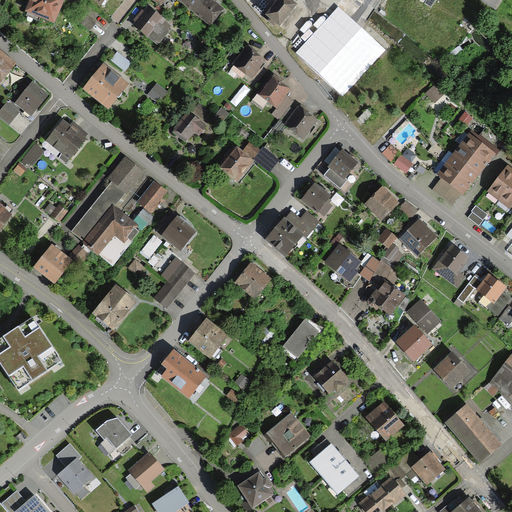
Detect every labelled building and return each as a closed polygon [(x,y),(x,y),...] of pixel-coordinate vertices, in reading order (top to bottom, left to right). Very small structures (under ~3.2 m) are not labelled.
[(54,23),(64,0),(29,0),(25,11),(54,23)] [(178,0),(195,13),(205,0),(178,0)] [(213,0),(205,0),(195,13),(210,26),(224,8),(213,0)] [(293,0),(276,0),(265,14),(280,26),(298,3),(293,0)] [(502,0),(481,0),(496,10),(502,0)] [(166,20),(148,5),(143,10),(142,9),(139,14),(133,20),(135,22),(132,25),(158,46),(170,31),(168,29),(171,25),(165,21),(166,20)] [(385,50),(338,7),(296,52),(343,96),(385,50)] [(96,23),(84,13),(77,21),(90,31),(96,23)] [(249,44),(247,46),(252,49),(257,53),(258,51),(249,44)] [(247,46),(247,45),(232,64),(251,79),(266,60),(257,53),(252,49),(247,46)] [(0,82),(16,62),(0,49),(0,82)] [(117,51),(110,60),(125,72),(132,63),(117,51)] [(129,83),(104,62),(82,89),(108,109),(129,83)] [(275,74),(273,76),(278,79),(282,82),(283,80),(275,74)] [(278,79),(273,76),(259,94),(276,108),(287,95),(291,89),(282,82),(278,79)] [(33,81),(15,103),(31,116),(49,94),(37,84),(33,81)] [(157,83),(147,95),(159,104),(168,92),(157,83)] [(444,95),(434,84),(424,94),(434,104),(444,95)] [(250,89),(244,85),(230,102),(236,106),(250,89)] [(294,101),(287,95),(276,108),(271,114),(279,120),(281,118),(290,106),(294,101)] [(20,112),(7,102),(0,110),(0,118),(9,125),(20,112)] [(190,112),(199,120),(208,110),(198,102),(190,112)] [(232,106),(227,102),(224,107),(229,111),(232,106)] [(301,104),(299,106),(303,109),(308,113),(310,111),(301,104)] [(295,110),(290,106),(281,118),(286,122),(295,110)] [(299,106),(298,106),(295,110),(286,122),(284,124),(304,139),(318,121),(308,113),(303,109),(299,106)] [(222,107),(212,120),(220,126),(230,113),(222,107)] [(199,136),(207,126),(199,120),(190,112),(188,111),(174,129),(172,132),(179,137),(185,142),(187,140),(188,140),(195,133),(199,136)] [(474,119),(465,112),(459,119),(468,126),(474,119)] [(70,124),(63,119),(46,141),(70,160),(87,139),(85,137),(88,134),(76,124),(73,121),(70,124)] [(472,130),(469,133),(496,154),(495,154),(496,155),(500,150),(481,135),(480,136),(472,130)] [(469,133),(461,143),(488,163),(492,158),(495,154),(496,154),(469,133)] [(250,141),(243,151),(253,159),(261,149),(250,141)] [(45,151),(35,143),(23,158),(24,158),(21,162),(27,167),(30,163),(33,165),(45,151)] [(488,163),(461,143),(454,153),(481,173),(485,168),(488,163)] [(400,153),(391,144),(382,153),(391,162),(400,153)] [(230,154),(219,167),(237,181),(254,160),(253,159),(243,151),(237,145),(230,154)] [(261,149),(253,159),(254,160),(270,172),(280,160),(263,147),(261,149)] [(407,148),(402,156),(411,163),(417,155),(407,148)] [(352,157),(342,149),(328,167),(329,168),(344,180),(346,178),(359,162),(354,159),(353,158),(352,157)] [(481,173),(454,153),(446,164),(473,184),(477,178),(481,173)] [(402,156),(400,155),(394,164),(406,173),(413,164),(411,163),(402,156)] [(144,172),(125,156),(107,178),(112,181),(126,193),(127,193),(144,172)] [(27,169),(20,163),(14,170),(21,176),(27,169)] [(473,184),(446,164),(437,175),(441,178),(461,193),(464,195),(469,189),(473,184)] [(487,191),(498,200),(511,181),(511,167),(508,165),(487,191)] [(348,179),(346,178),(344,180),(329,168),(324,175),(340,188),(348,179)] [(461,193),(441,178),(433,189),(452,204),(461,193)] [(167,191),(154,180),(137,202),(150,212),(167,191)] [(126,193),(112,181),(72,231),(83,241),(113,205),(115,206),(126,193)] [(511,181),(498,200),(509,209),(511,205),(511,181)] [(323,189),(315,182),(301,200),(318,213),(318,212),(324,216),(333,205),(329,203),(332,200),(329,198),(332,195),(323,189)] [(383,186),(364,204),(381,221),(400,203),(392,195),(383,186)] [(406,200),(396,211),(408,221),(418,211),(406,200)] [(68,211),(59,204),(56,208),(50,203),(45,210),(50,215),(59,222),(68,211)] [(0,229),(12,214),(0,204),(0,229)] [(115,206),(113,205),(83,241),(82,243),(98,256),(99,255),(113,266),(133,241),(132,240),(139,231),(136,229),(139,226),(115,206)] [(473,212),(468,217),(479,226),(488,214),(476,205),(471,211),(473,212)] [(369,214),(365,211),(363,213),(361,210),(357,214),(364,220),(369,214)] [(292,211),(286,218),(288,219),(294,225),(300,218),(292,211)] [(300,218),(294,225),(305,234),(303,236),(306,238),(320,221),(306,211),(300,218)] [(161,235),(181,251),(197,230),(191,226),(186,222),(180,216),(177,215),(161,235)] [(181,215),(180,216),(186,222),(191,226),(192,225),(181,215)] [(285,217),(265,239),(286,256),(303,236),(305,234),(294,225),(288,219),(286,218),(285,217)] [(399,239),(417,257),(437,237),(424,224),(419,219),(399,239)] [(397,237),(386,229),(378,240),(386,246),(389,248),(393,242),(397,237)] [(340,232),(330,243),(335,247),(345,236),(340,232)] [(162,242),(154,235),(139,253),(148,260),(162,242)] [(380,254),(382,255),(383,256),(395,265),(396,266),(404,255),(398,250),(400,248),(393,242),(389,248),(386,246),(380,254)] [(52,243),(33,267),(38,271),(55,284),(73,260),(67,255),(52,243)] [(89,254),(79,244),(67,255),(73,260),(81,266),(89,254)] [(347,249),(340,244),(324,263),(350,283),(359,273),(356,270),(362,262),(352,254),(348,251),(347,249)] [(470,258),(452,244),(447,251),(439,261),(438,260),(432,269),(457,288),(466,277),(460,272),(470,258)] [(370,281),(380,261),(373,256),(359,275),(370,281)] [(380,261),(370,281),(367,286),(375,290),(383,280),(392,287),(400,276),(392,269),(395,265),(383,256),(380,261)] [(168,281),(154,298),(167,309),(196,273),(176,257),(161,275),(168,281)] [(149,270),(135,259),(128,268),(135,273),(138,269),(145,275),(149,270)] [(251,262),(235,282),(255,299),(271,278),(255,265),(251,262)] [(507,287),(489,273),(486,277),(484,279),(477,289),(476,290),(492,302),(487,308),(498,316),(511,298),(503,292),(507,287)] [(482,278),(476,274),(469,283),(475,288),(477,289),(484,279),(486,277),(484,276),(482,278)] [(392,287),(383,280),(375,290),(371,296),(372,297),(371,297),(370,298),(368,299),(367,301),(367,303),(369,306),(371,307),(374,307),(377,306),(382,311),(384,311),(386,313),(390,315),(393,312),(406,295),(392,287)] [(475,288),(469,283),(458,299),(464,303),(475,288)] [(116,284),(92,313),(114,330),(137,301),(123,289),(116,284)] [(421,299),(407,312),(427,334),(441,321),(421,299)] [(511,306),(509,305),(498,319),(508,326),(511,320),(511,306)] [(395,316),(393,312),(390,315),(386,313),(385,314),(386,318),(390,320),(393,319),(395,316)] [(0,338),(0,362),(18,390),(62,362),(33,317),(11,332),(0,338)] [(206,318),(188,342),(210,359),(229,335),(206,318)] [(305,319),(283,346),(298,358),(319,331),(310,324),(305,319)] [(406,332),(396,342),(414,362),(433,344),(415,324),(406,332)] [(207,375),(173,349),(165,359),(161,364),(167,368),(162,375),(190,397),(207,375)] [(442,361),(433,369),(452,389),(471,371),(452,351),(442,361)] [(511,354),(492,379),(511,394),(511,354)] [(227,363),(222,359),(217,364),(222,368),(227,363)] [(333,360),(314,376),(319,382),(326,390),(329,394),(348,378),(333,360)] [(250,380),(242,373),(234,383),(242,389),(250,380)] [(511,394),(492,379),(484,388),(493,396),(498,391),(507,399),(511,394)] [(324,392),(326,390),(319,382),(317,384),(324,392)] [(242,397),(231,389),(226,396),(237,404),(242,397)] [(377,408),(366,418),(386,441),(405,426),(384,402),(377,408)] [(467,403),(445,422),(480,464),(503,444),(467,403)] [(291,412),(266,433),(286,456),(311,436),(291,412)] [(126,428),(117,418),(107,421),(96,431),(104,440),(106,438),(116,449),(131,436),(132,435),(126,428)] [(243,423),(228,434),(236,445),(251,434),(243,423)] [(137,444),(131,436),(116,449),(123,456),(137,444)] [(317,456),(332,443),(326,437),(312,450),(317,456)] [(56,455),(66,467),(77,457),(78,459),(82,456),(70,443),(56,455)] [(310,462),(323,478),(345,459),(338,451),(332,443),(317,456),(310,462)] [(381,449),(365,462),(375,475),(391,462),(381,449)] [(421,459),(412,449),(397,463),(407,475),(413,469),(411,467),(421,459)] [(432,453),(430,451),(421,459),(411,467),(413,469),(417,474),(427,485),(446,469),(438,460),(435,457),(432,453)] [(165,470),(149,452),(128,470),(131,474),(141,485),(148,493),(155,486),(151,482),(165,470)] [(78,459),(77,457),(66,467),(64,468),(57,475),(75,494),(76,493),(82,499),(89,492),(84,486),(94,477),(78,459)] [(345,459),(323,478),(337,495),(343,490),(360,476),(353,468),(345,459)] [(383,474),(387,479),(391,476),(397,483),(401,479),(406,475),(407,475),(397,463),(383,474)] [(411,480),(417,474),(413,469),(407,475),(406,475),(411,480)] [(259,472),(238,486),(253,508),(274,494),(270,488),(272,486),(269,481),(266,477),(263,478),(259,472)] [(136,489),(141,485),(131,474),(126,478),(136,489)] [(364,482),(360,476),(343,490),(348,495),(364,482)] [(387,479),(375,490),(390,507),(406,494),(402,489),(399,485),(397,483),(391,476),(387,479)] [(406,485),(401,479),(397,483),(399,485),(402,489),(406,485)] [(168,493),(152,503),(157,511),(174,511),(189,502),(179,486),(168,493)] [(15,511),(27,501),(17,490),(2,503),(9,511),(13,511),(15,511)] [(366,511),(384,511),(390,507),(375,490),(359,503),(364,509),(366,511)] [(27,501),(15,511),(48,511),(34,495),(29,500),(27,501)] [(452,511),(451,511),(482,511),(472,500),(469,497),(452,511)]
